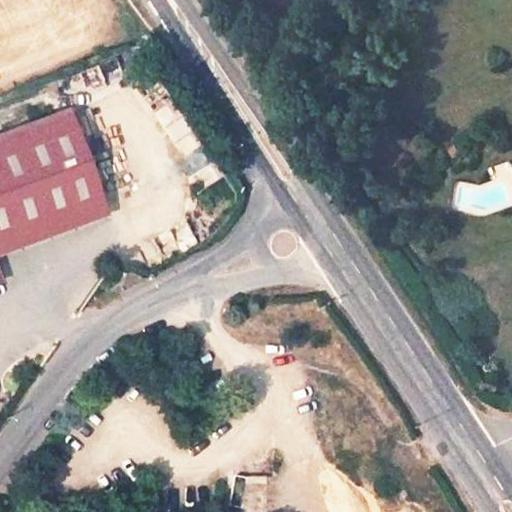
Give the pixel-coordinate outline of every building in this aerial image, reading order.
[(159,125),(177,118),(164,88),(146,95),(159,125)] [(0,144),(0,289),(5,287),(0,271),(0,258),(109,219),(73,117),(0,144)] [(185,157),(198,187),(222,176),(208,146),(185,157)] [(189,223),(144,239),(152,263),(197,247),(189,223)] [(233,476),(232,497),(265,499),(266,477),(233,476)]
